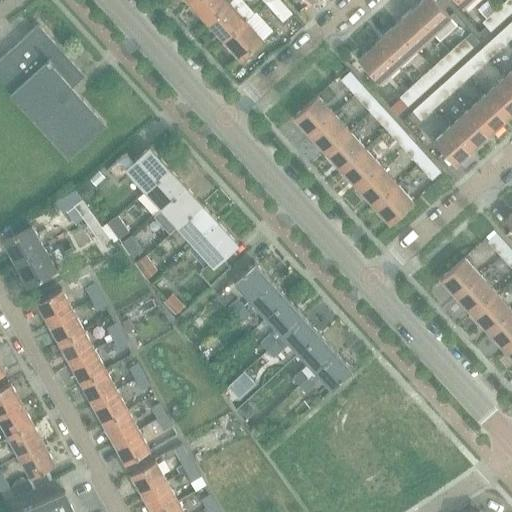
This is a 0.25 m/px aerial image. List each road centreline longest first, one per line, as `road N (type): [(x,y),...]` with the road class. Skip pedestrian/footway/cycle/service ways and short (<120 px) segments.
road 1 (residential): [(115,511),(0,296)]
road 2 (tertiary): [(371,286),(227,123)]
road 3 (tertiary): [(511,443),(371,286)]
road 4 (residential): [(371,286),(511,158)]
road 5 (residential): [(360,0),(227,123)]
road 6 (tertiary): [(227,123),(108,0)]
